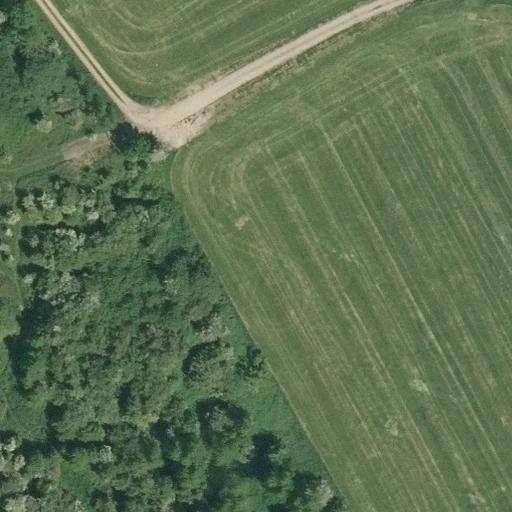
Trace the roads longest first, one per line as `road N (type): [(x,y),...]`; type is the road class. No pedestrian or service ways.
road 1 (unclassified): [(151,114),(387,0)]
road 2 (unknown): [(48,0),(151,114)]
